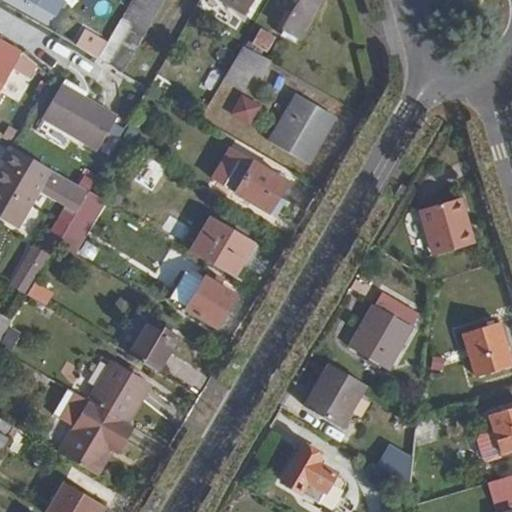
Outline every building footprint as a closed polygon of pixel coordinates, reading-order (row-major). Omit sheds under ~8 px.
[(24,0),(56,18),(66,0),(24,0)] [(130,0),(104,46),(99,55),(121,69),(161,0),(130,0)] [(254,0),(222,0),(246,14),(254,0)] [(319,0),(297,0),(282,27),(298,38),(319,0)] [(274,36),(261,28),(252,42),(265,50),(274,36)] [(83,33),(75,46),(97,58),(99,55),(104,46),(83,33)] [(0,84),(20,50),(0,37),(0,84)] [(270,61),(242,45),(222,79),(242,91),(252,74),(261,79),(270,61)] [(65,80),(62,85),(85,99),(88,94),(65,80)] [(117,118),(62,85),(43,119),(97,150),(117,118)] [(332,117),(297,95),(269,142),(305,163),(332,117)] [(259,106),(241,96),(224,125),(241,135),(259,106)] [(51,169),(11,146),(2,162),(7,165),(0,176),(0,216),(17,227),(51,169)] [(288,183),(230,148),(212,179),(270,213),(288,183)] [(164,168),(148,157),(135,180),(153,190),(164,168)] [(81,202),(88,191),(62,176),(52,192),(78,208),(81,202)] [(88,191),(81,202),(97,211),(103,201),(88,191)] [(459,194),(454,196),(463,225),(469,223),(459,194)] [(463,225),(454,196),(416,209),(426,242),(432,241),(436,253),(473,240),(469,223),(463,225)] [(97,211),(81,202),(78,208),(57,243),(73,252),(97,211)] [(189,251),(232,276),(241,259),(230,252),(240,235),(209,217),(189,251)] [(168,218),(163,231),(182,239),(187,226),(168,218)] [(119,250),(145,257),(151,235),(125,229),(119,250)] [(230,252),(241,259),(251,242),(240,235),(230,252)] [(36,278),(40,271),(22,260),(8,284),(27,295),(36,278)] [(186,307),(185,309),(215,327),(234,296),(204,278),(202,281),(185,271),(170,297),(186,307)] [(457,273),(446,277),(448,287),(461,283),(457,273)] [(27,295),(44,305),(53,288),(36,278),(27,295)] [(418,313),(382,291),(350,345),(386,367),(418,313)] [(0,316),(0,342),(12,350),(24,329),(0,316)] [(128,355),(155,371),(176,337),(148,320),(128,355)] [(498,321),(462,332),(475,376),(510,365),(498,321)] [(87,400),(126,423),(148,385),(108,362),(87,400)] [(365,384),(328,363),(303,405),(340,426),(365,384)] [(59,453),(95,475),(126,423),(87,400),(67,388),(53,413),(75,426),(59,453)] [(511,405),(488,413),(501,455),(511,451),(511,405)] [(426,412),(418,415),(413,449),(435,441),(426,412)] [(0,445),(11,425),(0,418),(0,445)] [(282,482),(319,504),(329,485),(334,476),(315,465),(317,461),(301,452),(282,482)] [(384,452),(378,464),(410,482),(411,468),(384,452)] [(511,497),(511,477),(511,473),(485,481),(492,504),(511,497)] [(62,482),(43,511),(100,511),(104,506),(62,482)] [(329,485),(319,504),(334,511),(342,496),(339,490),(329,485)]
